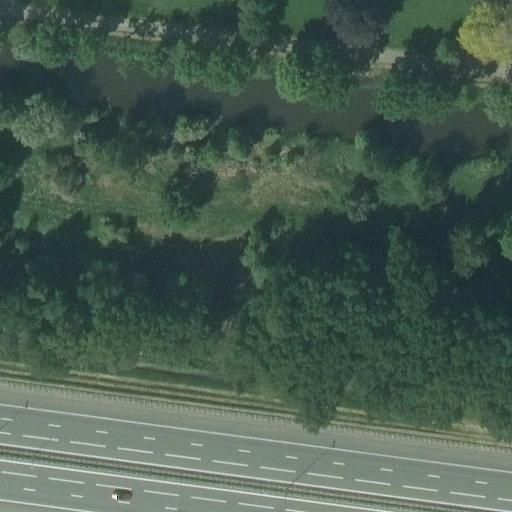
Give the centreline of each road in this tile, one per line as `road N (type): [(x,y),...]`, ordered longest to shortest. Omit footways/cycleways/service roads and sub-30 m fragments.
road 1 (track): [(0,190),(71,211),(107,207),(229,221),(289,210),(397,242),(511,243)]
road 2 (motorway): [(511,494),(0,426)]
road 3 (unclassified): [(511,73),(0,11)]
road 4 (motorway): [(0,481),(230,511)]
